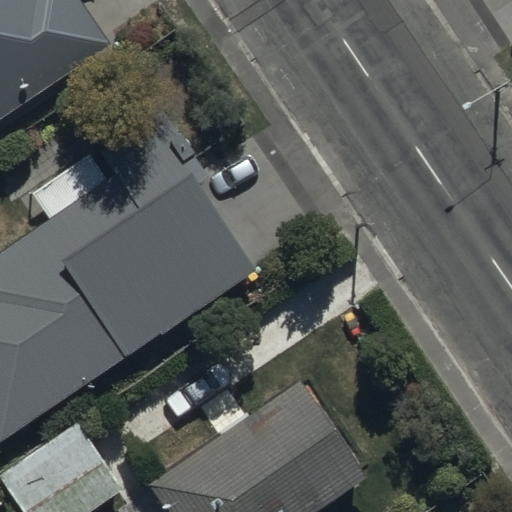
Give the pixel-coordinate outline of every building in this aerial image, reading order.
[(0,0),(0,117),(111,44),(81,0),(0,0)] [(0,442),(268,262),(163,107),(94,154),(112,181),(0,256),(0,442)] [(171,374),(118,412),(145,451),(199,413),(171,374)] [(318,511),(367,480),(301,382),(147,485),(165,511),(318,511)] [(93,511),(123,495),(80,424),(1,471),(25,511),(93,511)]
